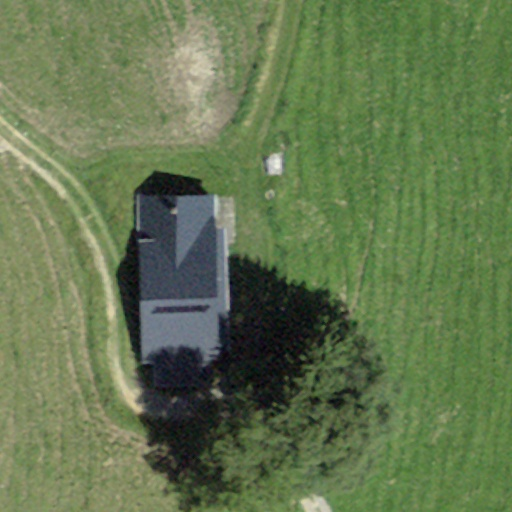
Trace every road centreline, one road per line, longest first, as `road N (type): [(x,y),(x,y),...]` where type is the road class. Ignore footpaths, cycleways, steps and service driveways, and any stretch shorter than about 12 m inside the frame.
road 1 (track): [(255,404),(141,386),(117,233),(65,159),(18,126)]
road 2 (track): [(330,511),(316,479),(255,404)]
